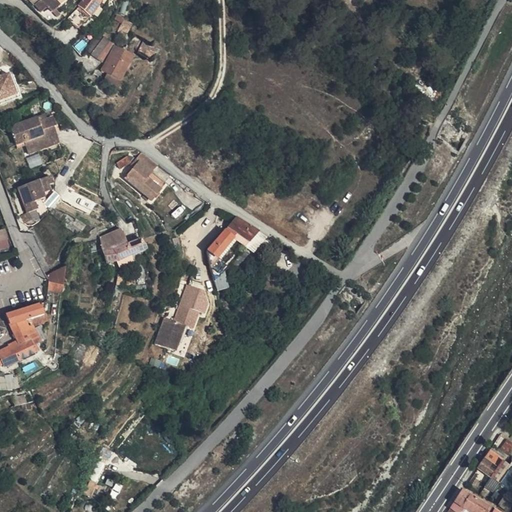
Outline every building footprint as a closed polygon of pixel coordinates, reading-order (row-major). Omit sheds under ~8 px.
[(63,0),(62,0),(32,0),(35,3),(30,8),(37,15),(43,9),(49,14),(63,0)] [(82,0),(74,11),(86,20),(101,0),(107,0),(111,3),(113,0),(82,0)] [(86,20),(74,11),(73,13),(63,23),(73,33),(86,20)] [(124,33),(126,26),(118,23),(115,29),(124,33)] [(81,55),(82,56),(93,63),(105,46),(94,38),(93,37),(81,55)] [(102,78),(100,83),(114,91),(130,59),(127,57),(135,44),(129,41),(121,55),(110,49),(98,76),(102,78)] [(133,57),(136,58),(149,64),(154,53),(145,49),(146,45),(140,42),(133,57)] [(0,79),(0,107),(20,100),(11,76),(2,79),(0,79)] [(57,148),(58,147),(55,132),(57,131),(55,123),(49,125),(40,127),(39,122),(11,130),(16,147),(23,145),(27,156),(57,148)] [(150,173),(157,164),(140,153),(130,165),(131,166),(135,162),(136,164),(137,163),(150,173)] [(125,155),(115,162),(118,168),(129,161),(125,155)] [(145,180),(150,173),(137,163),(136,164),(135,162),(131,166),(133,168),(125,179),(137,189),(145,180)] [(160,192),(145,180),(137,189),(152,202),(160,192)] [(45,190),(50,188),(46,181),(15,192),(24,217),(33,213),(31,206),(40,203),(39,198),(47,195),(45,190)] [(60,202),(53,195),(44,204),(42,205),(46,216),(60,202)] [(256,233),(234,219),(230,227),(215,248),(215,250),(215,252),(216,254),(221,258),(227,250),(233,240),(228,237),(232,232),(249,243),(256,233)] [(49,233),(71,241),(74,234),(53,225),(49,233)] [(7,228),(0,228),(0,248),(10,247),(7,228)] [(85,236),(89,240),(94,235),(90,231),(85,236)] [(246,249),(249,243),(232,232),(228,237),(233,240),(246,249)] [(263,238),(256,233),(249,243),(246,249),(253,254),(258,246),(263,238)] [(109,252),(125,248),(118,234),(101,240),(96,242),(99,254),(109,252)] [(186,238),(182,241),(186,249),(191,246),(186,238)] [(276,246),(263,238),(258,246),(271,255),(276,246)] [(141,243),(130,246),(125,248),(109,252),(99,254),(102,266),(115,263),(130,259),(132,258),(144,255),(141,243)] [(227,250),(221,258),(232,266),(238,258),(227,250)] [(130,259),(115,263),(118,270),(131,266),(130,259)] [(217,289),(229,287),(226,266),(214,268),(217,289)] [(57,293),(59,273),(43,282),(41,283),(41,292),(57,293)] [(41,317),(41,304),(3,320),(7,330),(19,326),(41,317)] [(181,326),(163,317),(150,341),(169,351),(181,326)] [(7,330),(13,344),(14,347),(5,352),(5,354),(0,356),(0,370),(17,363),(32,356),(29,350),(27,351),(22,338),(23,337),(19,326),(7,330)] [(84,353),(78,350),(70,362),(77,366),(84,353)] [(0,376),(0,389),(18,388),(16,374),(0,376)] [(506,459),(499,454),(495,460),(501,465),(506,459)] [(99,459),(96,470),(102,472),(105,461),(99,459)] [(470,483),(484,492),(497,472),(484,463),(470,483)] [(503,505),(511,491),(511,482),(497,472),(484,492),(503,505)] [(85,493),(91,495),(97,481),(91,479),(85,493)]
